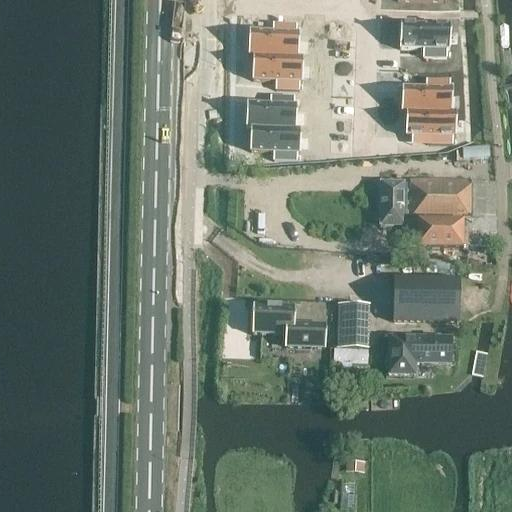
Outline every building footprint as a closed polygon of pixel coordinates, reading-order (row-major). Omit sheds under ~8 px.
[(249,33),(248,58),(253,58),(298,59),(299,35),(297,35),(297,27),(273,26),(273,34),(249,33)] [(401,26),(400,50),(423,51),(423,59),(447,60),(447,52),(450,52),(450,27),(401,26)] [(253,58),(252,82),(276,83),(275,91),(299,92),(300,84),(302,84),(303,59),(298,59),(253,58)] [(402,89),(402,113),(406,114),(451,115),(452,91),(450,91),(450,82),(426,82),(426,90),(402,89)] [(247,105),(246,130),(251,130),(296,131),(297,107),(294,107),(294,99),(270,98),(270,106),(247,105)] [(406,114),(406,138),(429,139),(429,147),(453,148),(453,139),(455,140),(456,115),(451,115),(406,114)] [(251,130),(250,154),(273,155),(273,163),(297,164),(297,156),(300,156),(301,132),(296,131),(251,130)] [(496,251),(496,186),(410,185),(410,187),(404,187),(404,186),(381,186),(380,229),(410,229),(409,252),(463,253),(463,251),(496,251)] [(458,325),(458,284),(396,282),(395,324),(458,325)] [(366,352),(367,308),(339,307),(337,351),(366,352)] [(325,351),(326,327),(294,326),(294,310),(253,309),(252,337),(285,338),(285,350),(325,351)] [(421,341),(406,341),(406,340),(389,340),(388,378),(415,378),(415,366),(421,366),(421,367),(451,367),(451,341),(421,341)] [(363,476),(363,462),(352,462),(352,476),(363,476)] [(353,511),(353,488),(342,488),(341,511),(353,511)]
